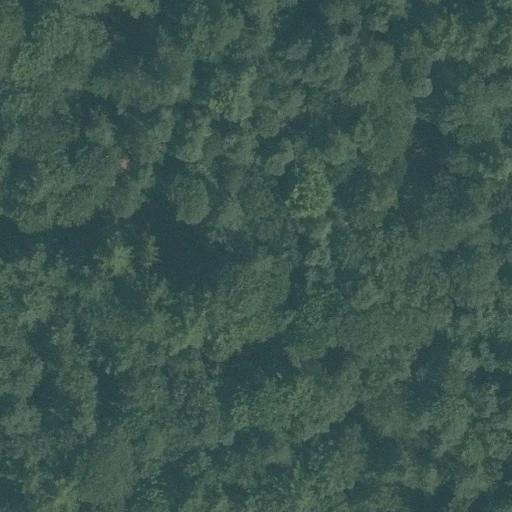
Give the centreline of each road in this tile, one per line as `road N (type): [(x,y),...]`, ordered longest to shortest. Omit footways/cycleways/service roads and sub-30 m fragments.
road 1 (track): [(18,0),(50,53),(440,511)]
road 2 (track): [(511,128),(85,0)]
